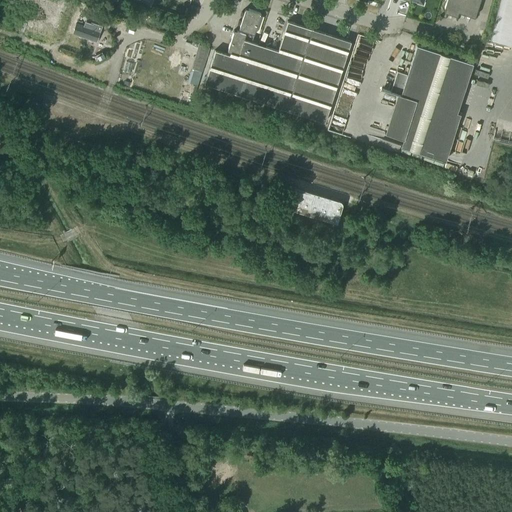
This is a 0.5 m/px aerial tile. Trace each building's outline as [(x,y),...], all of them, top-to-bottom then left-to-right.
[(446,0),(444,7),(475,17),(480,0),(446,0)] [(91,8),(87,17),(103,23),(106,14),(91,8)] [(251,42),(261,13),(245,8),(238,31),(234,30),(226,54),(215,50),(204,84),(325,122),(351,41),(287,21),(278,50),(251,42)] [(93,25),(85,22),(84,26),(76,23),(73,33),(97,41),(102,26),(94,24),(93,25)] [(203,72),(209,48),(198,45),(192,69),(203,72)] [(473,63),(416,45),(417,45),(407,74),(397,71),(390,92),(397,94),(384,132),(403,138),(400,146),(445,161),(460,114),(457,113),(473,63)] [(292,190),(287,208),(337,223),(342,205),(342,204),(342,203),(341,202),(339,201),(298,188),(296,188),(295,188),(294,188),(293,189),(292,190)]
